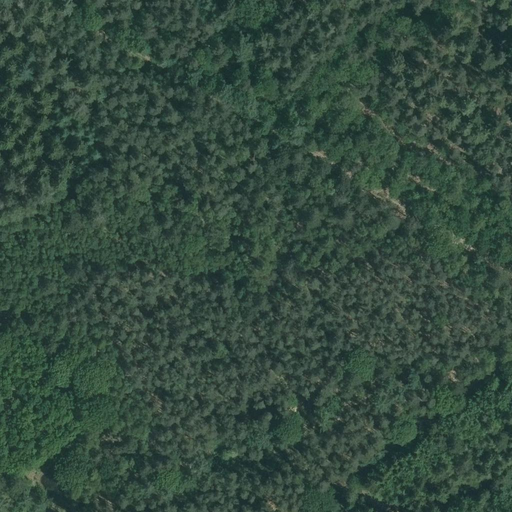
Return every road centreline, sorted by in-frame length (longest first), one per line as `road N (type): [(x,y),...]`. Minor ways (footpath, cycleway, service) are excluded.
road 1 (track): [(91,19),(339,161),(511,273)]
road 2 (track): [(303,511),(511,355)]
